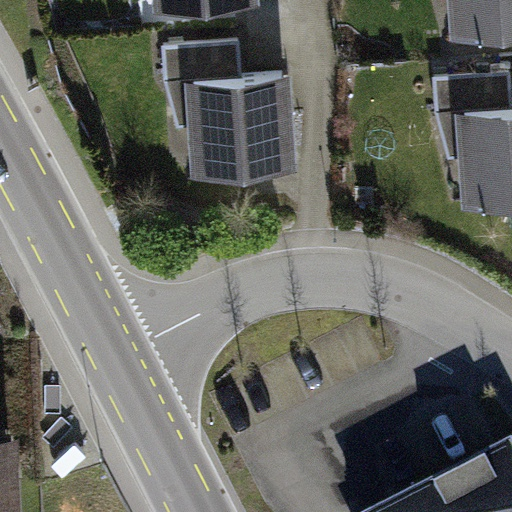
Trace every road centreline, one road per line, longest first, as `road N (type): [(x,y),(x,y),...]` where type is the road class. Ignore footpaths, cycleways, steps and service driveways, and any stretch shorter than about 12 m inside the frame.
road 1 (unclassified): [(511,353),(401,290),(308,280),(257,293),(119,359)]
road 2 (tertiary): [(0,134),(119,359)]
road 3 (tertiary): [(119,359),(197,511)]
